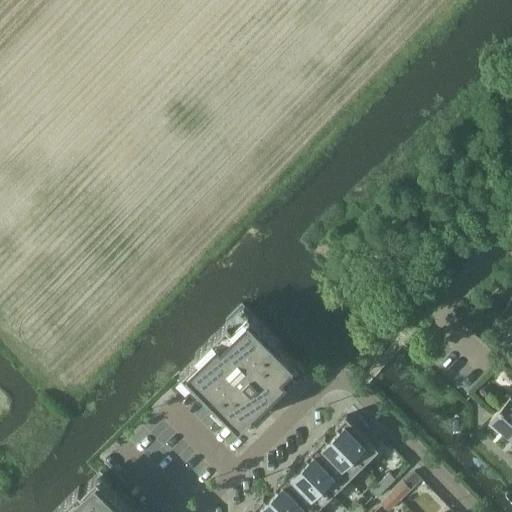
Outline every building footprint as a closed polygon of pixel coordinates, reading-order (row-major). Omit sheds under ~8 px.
[(301,369),(298,366),(278,345),(281,343),(242,303),(226,319),(228,321),(195,354),(197,356),(186,367),(197,378),(192,382),(216,406),(218,404),(239,425),(269,397),(271,399),(301,369)] [(511,309),(506,306),(500,317),(511,323),(511,309)] [(496,325),(511,339),(511,323),(500,317),(496,325)] [(511,341),(500,355),(509,363),(511,359),(511,341)] [(489,420),(507,436),(511,431),(511,398),(510,397),(489,420)] [(363,464),(379,448),(346,415),(335,425),(339,429),(334,434),(363,464)] [(363,464),(334,434),(329,439),(325,436),(315,446),(348,479),(363,464)] [(348,479),(315,446),(305,456),(308,459),(303,464),(332,494),(348,479)] [(332,494),(303,464),(298,469),(294,466),(284,476),(317,509),(332,494)] [(399,498),(421,477),(414,470),(404,480),(392,491),(399,498)] [(386,487),(395,478),(389,472),(380,481),(386,487)] [(313,511),(317,509),(284,476),(274,486),(277,490),(272,494),(288,511),(313,511)] [(129,511),(131,509),(107,485),(103,489),(92,479),(81,489),(79,487),(53,511),(129,511)] [(377,496),(386,487),(380,481),(371,490),(377,496)] [(399,498),(392,491),(381,502),(388,509),(399,498)] [(288,511),(272,494),(267,499),(263,496),(253,507),(257,511),(288,511)] [(349,511),(360,511),(364,508),(358,502),(349,511)]
